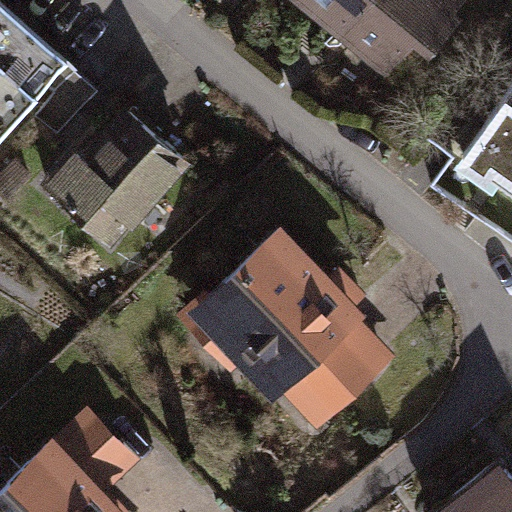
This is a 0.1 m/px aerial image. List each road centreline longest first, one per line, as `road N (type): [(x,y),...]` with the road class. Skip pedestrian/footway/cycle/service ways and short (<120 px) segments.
road 1 (residential): [(511,307),(122,0)]
road 2 (residential): [(344,511),(497,388),(511,367)]
